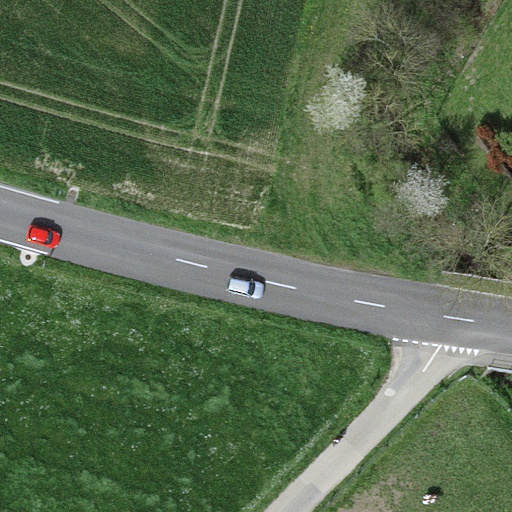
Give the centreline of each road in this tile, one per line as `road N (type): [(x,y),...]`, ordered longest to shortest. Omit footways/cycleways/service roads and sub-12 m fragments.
road 1 (secondary): [(0,211),(238,276),(438,315)]
road 2 (residential): [(286,511),(422,372),(438,315)]
